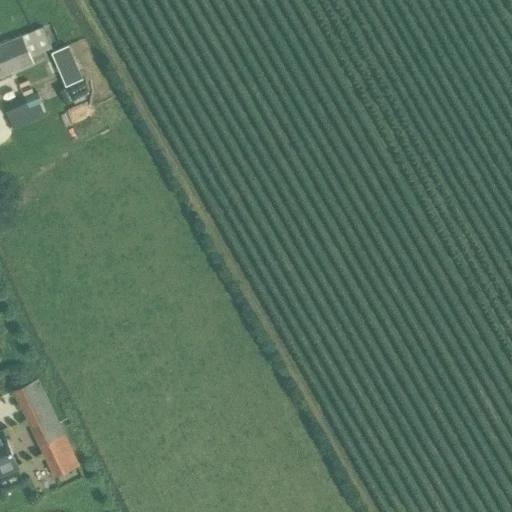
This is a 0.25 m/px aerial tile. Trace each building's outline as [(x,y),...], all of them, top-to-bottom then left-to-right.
[(21,35),(30,56),(52,47),(43,26),(21,35)] [(0,74),(32,61),(30,56),(21,35),(0,43),(0,74)] [(51,52),(65,85),(81,78),(67,45),(51,52)] [(6,115),(28,106),(23,95),(2,104),(6,115)] [(53,476),(78,464),(37,378),(12,390),(53,476)] [(0,429),(0,476),(19,468),(2,428),(0,429)]
